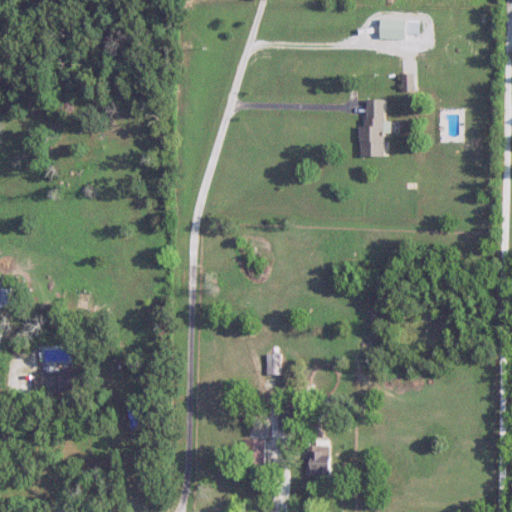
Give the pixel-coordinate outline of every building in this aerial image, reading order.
[(385,100),(368,100),(368,125),(361,125),(361,157),(385,157),(385,100)] [(1,307),(18,307),(18,289),(2,289),(1,307)] [(282,354),(268,354),(268,375),(282,375),(282,354)] [(90,391),(89,370),(39,372),(40,393),(90,391)] [(280,413),(280,429),(292,429),(292,413),(280,413)] [(308,475),(331,475),(331,440),(317,440),(317,445),(308,445),(308,475)]
